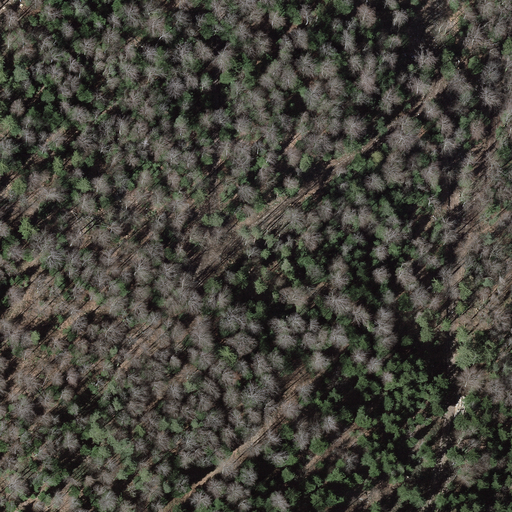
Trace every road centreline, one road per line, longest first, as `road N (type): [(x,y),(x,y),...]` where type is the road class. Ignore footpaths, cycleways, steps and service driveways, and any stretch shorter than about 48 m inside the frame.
road 1 (track): [(457,249),(452,412),(427,511)]
road 2 (track): [(457,249),(493,135),(493,80),(511,25)]
